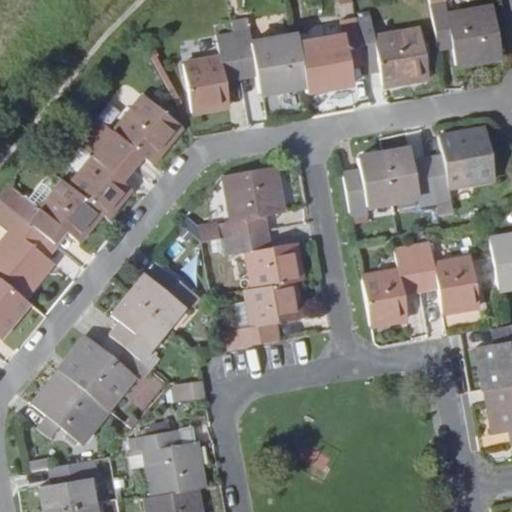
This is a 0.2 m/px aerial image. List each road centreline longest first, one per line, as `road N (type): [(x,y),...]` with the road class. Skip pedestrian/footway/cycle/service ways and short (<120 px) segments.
road 1 (residential): [(301,134),(195,156),(0,398)]
road 2 (residential): [(233,511),(213,394),(343,372)]
road 3 (residential): [(301,134),(343,372)]
road 4 (residential): [(343,372),(427,358),(453,493)]
road 5 (residential): [(511,97),(301,134)]
road 6 (track): [(0,157),(98,21)]
